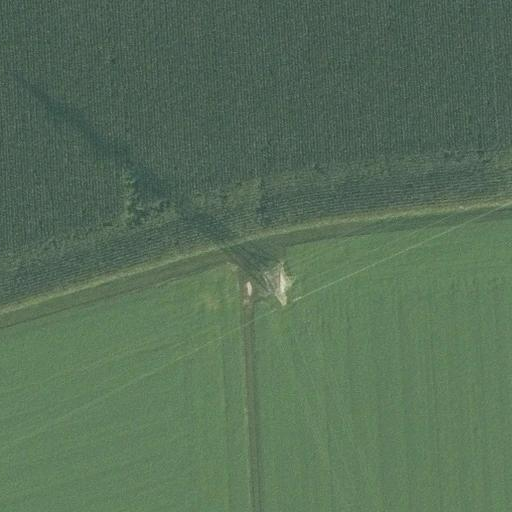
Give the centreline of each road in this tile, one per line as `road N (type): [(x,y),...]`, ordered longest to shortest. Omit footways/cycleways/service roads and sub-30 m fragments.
road 1 (track): [(0,326),(334,226),(511,211)]
road 2 (track): [(250,511),(235,258)]
